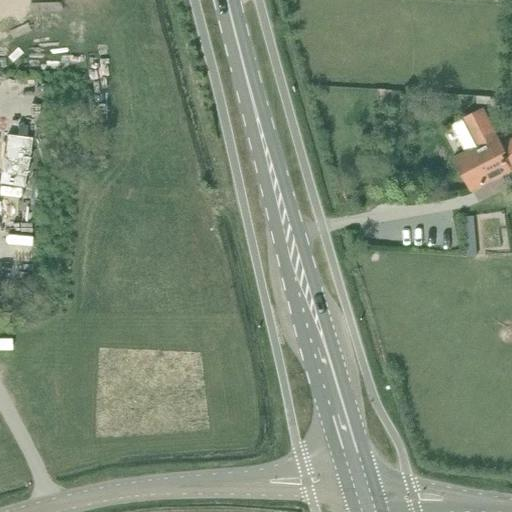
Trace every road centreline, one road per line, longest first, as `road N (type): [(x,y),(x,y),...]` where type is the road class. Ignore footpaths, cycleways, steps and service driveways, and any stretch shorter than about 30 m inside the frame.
road 1 (secondary): [(363,473),(231,0)]
road 2 (unclassified): [(171,485),(309,493),(373,506)]
road 3 (unclassified): [(363,473),(301,466),(171,485)]
road 4 (unclassified): [(28,511),(171,485)]
road 5 (tertiary): [(494,504),(363,473)]
road 6 (tertiary): [(373,506),(494,504)]
